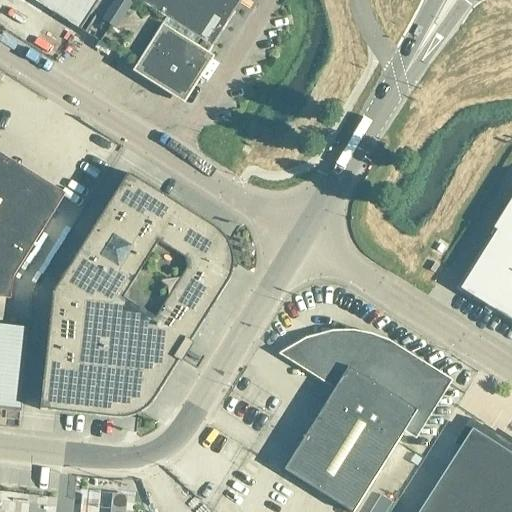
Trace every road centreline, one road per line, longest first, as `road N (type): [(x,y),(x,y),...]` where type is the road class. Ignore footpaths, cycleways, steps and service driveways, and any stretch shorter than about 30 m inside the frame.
road 1 (unclassified): [(0,446),(139,461),(167,444),(299,238)]
road 2 (unclassified): [(299,238),(0,47)]
road 3 (unclassified): [(299,238),(445,0)]
road 4 (unclassified): [(511,371),(299,238)]
road 5 (unknown): [(171,155),(267,0)]
